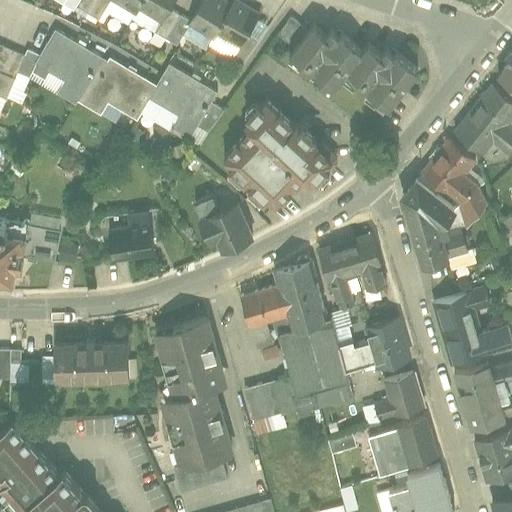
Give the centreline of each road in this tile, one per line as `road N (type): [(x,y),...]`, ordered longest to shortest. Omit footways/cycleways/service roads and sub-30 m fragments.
road 1 (residential): [(380,177),(282,243),(171,290),(125,302),(0,309)]
road 2 (residential): [(380,177),(476,511)]
road 3 (residential): [(460,47),(444,98),(380,177)]
